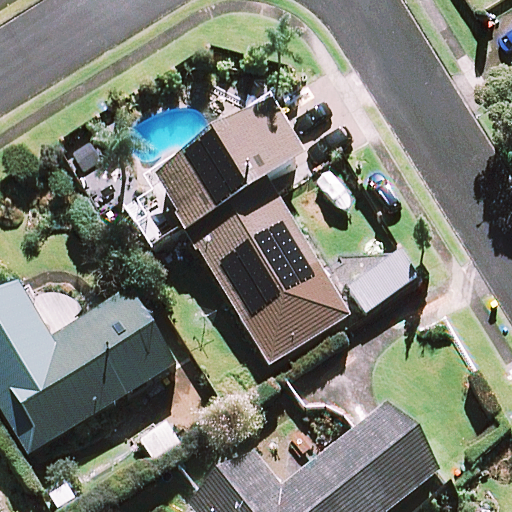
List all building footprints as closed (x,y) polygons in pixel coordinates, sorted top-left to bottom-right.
[(186,238),(270,373),(351,323),(272,195),(308,172),(272,114),(154,186),(163,200),(186,238)] [(186,238),(163,200),(126,222),(150,261),(186,238)] [(56,293),(29,310),(20,296),(0,307),(0,413),(30,463),(176,375),(131,300),(79,331),(56,293)] [(396,511),(442,476),(391,410),(283,495),(255,460),(190,511),(189,511),(396,511)] [(166,426),(137,447),(156,472),(184,451),(166,426)]
